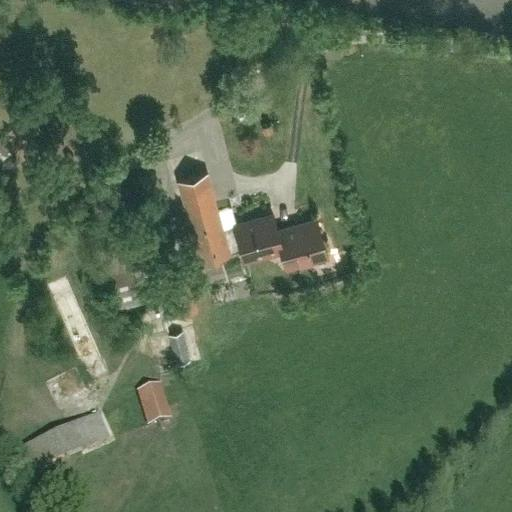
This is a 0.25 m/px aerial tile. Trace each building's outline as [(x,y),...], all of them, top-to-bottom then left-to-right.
[(223,128),(237,177),(260,170),(247,121),(223,128)] [(210,173),(175,182),(196,269),(231,260),(210,173)] [(233,229),(244,266),(274,257),(279,274),(328,259),(317,222),(272,235),(267,219),(233,229)] [(97,241),(116,308),(142,301),(123,234),(97,241)] [(158,280),(170,318),(196,311),(185,273),(158,280)] [(157,396),(137,402),(145,432),(166,426),(157,396)] [(19,456),(30,480),(107,446),(95,421),(19,456)]
